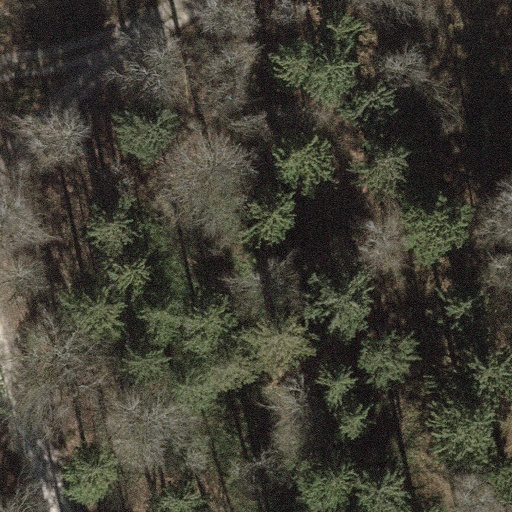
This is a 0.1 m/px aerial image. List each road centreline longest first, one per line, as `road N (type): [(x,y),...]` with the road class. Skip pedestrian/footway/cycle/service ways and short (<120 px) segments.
road 1 (track): [(0,177),(130,43),(201,0)]
road 2 (track): [(62,511),(0,364)]
road 3 (track): [(130,43),(0,68)]
